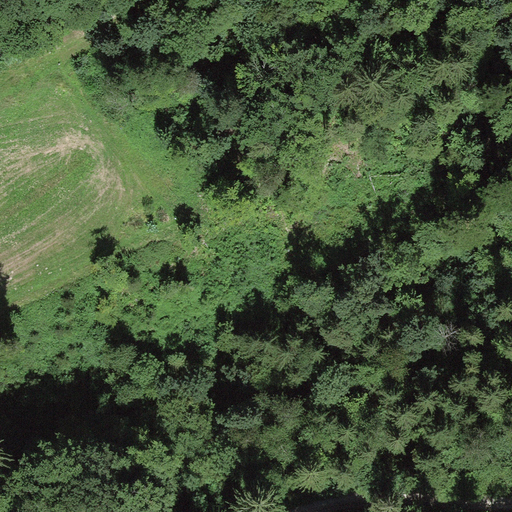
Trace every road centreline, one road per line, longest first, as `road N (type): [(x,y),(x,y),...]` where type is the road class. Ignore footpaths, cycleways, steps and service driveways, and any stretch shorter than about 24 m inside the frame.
road 1 (track): [(511,499),(339,502),(308,511)]
road 2 (track): [(156,0),(0,93)]
